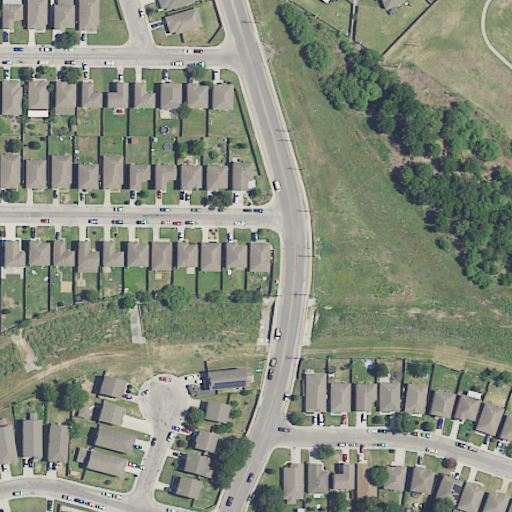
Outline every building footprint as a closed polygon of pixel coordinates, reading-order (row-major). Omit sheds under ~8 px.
[(2,0),(2,29),(12,29),(12,20),(20,20),(20,0),(2,0)] [(26,0),(26,30),(46,30),(46,0),(26,0)] [(97,0),(78,0),(78,31),(97,32),(97,0)] [(157,0),(160,11),(193,3),(192,0),(157,0)] [(378,0),(383,11),(404,3),(403,0),(378,0)] [(52,29),(72,29),(72,6),(52,5),(52,29)] [(163,17),(169,36),(202,26),(196,7),(163,17)] [(20,81),(1,82),(1,115),(21,115),(20,81)] [(47,81),(27,82),(28,111),(48,111),(47,81)] [(80,108),(100,108),(101,93),(91,92),(91,82),(80,82),(80,108)] [(74,83),(53,83),(53,115),(74,115),(74,83)] [(126,108),(126,83),(115,83),(115,93),(106,92),(105,108),(126,108)] [(144,83),(133,83),(132,108),(153,109),(153,93),(144,93),(144,83)] [(180,83),(159,83),(159,108),(179,109),(180,83)] [(206,108),(206,84),(185,84),(185,108),(206,108)] [(231,84),(210,85),(211,110),(231,110),(231,84)] [(0,188),(19,189),(19,155),(0,154),(0,188)] [(70,155),(51,155),(51,190),(70,190),(70,155)] [(121,190),(122,156),(103,156),(102,190),(121,190)] [(45,160),(25,160),(25,188),(45,189),(45,160)] [(251,163),(231,162),(231,190),(246,191),(246,181),(251,181),(251,163)] [(96,165),(77,164),(76,189),(96,190),(96,165)] [(139,190),(139,180),(148,180),(148,165),(128,164),(127,190),(139,190)] [(153,190),(165,190),(165,180),(173,181),(174,165),(154,165),(153,190)] [(200,166),(179,165),(179,189),(199,190),(200,166)] [(205,190),(226,189),(225,165),(205,166),(205,190)] [(18,241),(3,240),(3,267),(23,267),(23,252),(17,252),(18,241)] [(28,265),(48,265),(48,241),(27,242),(28,265)] [(72,266),(72,251),(64,251),(63,241),(52,241),(52,267),(72,266)] [(97,272),(96,251),(88,251),(88,241),(76,241),(76,273),(97,272)] [(101,267),(121,267),(122,252),(113,252),(113,242),(101,241),(101,267)] [(146,243),(126,242),(126,267),(146,267),(146,243)] [(170,242),(150,242),(151,271),(171,271),(170,242)] [(220,272),(220,243),(200,242),(200,271),(220,272)] [(175,267),(195,267),(196,243),(176,243),(175,267)] [(224,268),(244,268),(244,244),(224,243),(224,268)] [(249,272),(269,272),(269,243),(249,243),(249,272)] [(244,388),(243,377),(250,377),(250,369),(207,371),(207,390),(244,388)] [(325,373),(304,374),(305,412),(325,412),(325,373)] [(125,380),(101,376),(98,394),(122,398),(125,380)] [(349,383),(329,383),(330,412),(349,412),(349,383)] [(378,412),(398,412),(398,383),(378,383),(378,412)] [(423,415),(427,386),(407,383),(403,411),(423,415)] [(369,412),(369,402),(374,402),(374,384),(354,384),(354,412),(369,412)] [(453,394),(434,390),(428,414),(447,419),(453,394)] [(472,423),(478,399),(459,394),(452,417),(472,423)] [(204,421),(226,423),(228,404),(205,402),(204,421)] [(494,436),(503,409),(483,402),(474,430),(494,436)] [(120,425),(122,407),(100,404),(98,422),(120,425)] [(511,441),(511,416),(506,414),(498,436),(511,441)] [(40,457),(39,420),(21,420),(22,458),(40,457)] [(67,425),(48,425),(47,462),(66,463),(67,425)] [(0,464),(15,463),(11,426),(0,426),(0,464)] [(129,455),(133,436),(97,427),(93,445),(129,455)] [(216,436),(197,430),(191,448),(211,454),(216,436)] [(125,460),(79,448),(76,461),(85,464),(84,469),(121,478),(125,460)] [(211,472),(205,471),(207,457),(185,454),(182,473),(210,477),(211,472)] [(327,494),(327,471),(321,470),(321,464),(308,464),(307,493),(327,494)] [(331,474),(332,489),(352,489),(351,464),(340,464),(340,474),(331,474)] [(365,464),(355,464),(357,501),(376,501),(375,472),(366,472),(365,464)] [(302,466),(283,465),(283,502),(302,502),(302,466)] [(381,489),(401,492),(404,467),(384,465),(381,489)] [(432,471),(412,467),(408,491),(428,494),(432,471)] [(431,505),(449,511),(461,482),(442,475),(431,505)] [(174,494),(195,500),(199,482),(178,476),(174,494)] [(456,509),(464,511),(476,511),(484,488),(465,481),(456,509)] [(502,511),(507,496),(487,490),(480,511),(502,511)]
